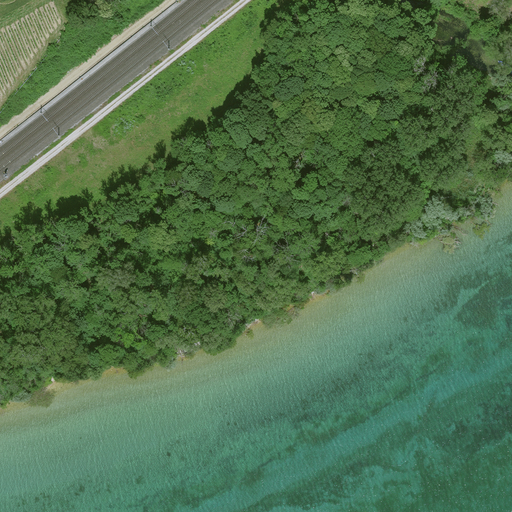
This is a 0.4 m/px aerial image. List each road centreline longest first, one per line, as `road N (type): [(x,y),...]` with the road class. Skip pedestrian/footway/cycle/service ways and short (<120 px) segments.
road 1 (track): [(244,0),(0,189)]
road 2 (track): [(0,132),(169,0)]
